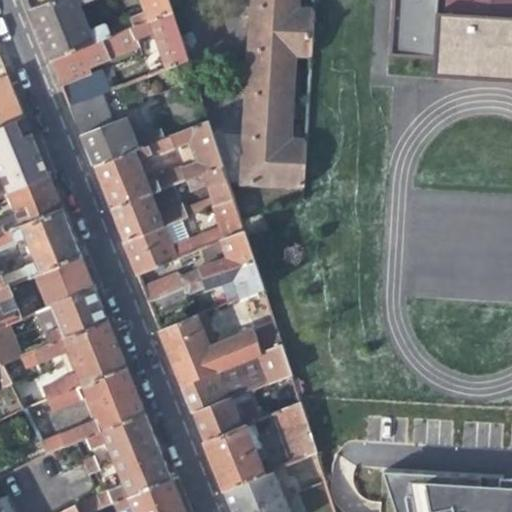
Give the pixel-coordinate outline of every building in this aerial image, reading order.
[(117,23),(120,32),(131,28),(171,12),(167,0),(53,0),(29,10),(34,22),(49,60),(109,37),(103,24),(86,30),(77,4),(87,0),(139,0),(144,13),(117,23)] [(253,0),(243,185),(305,189),(307,142),(291,141),(295,57),(311,58),(314,11),(298,10),(298,0),(253,0)] [(511,0),(391,0),(389,57),(432,59),(433,76),(511,78),(511,0)] [(207,8),(174,19),(188,61),(193,75),(226,65),(207,8)] [(171,12),(131,28),(135,38),(146,34),(152,29),(165,70),(188,61),(174,19),(171,12)] [(120,32),(109,37),(49,60),(53,71),(56,77),(85,66),(108,58),(108,55),(137,44),(135,38),(131,28),(120,32)] [(85,66),(56,77),(59,87),(78,79),(88,76),(85,66)] [(0,118),(3,126),(23,116),(7,76),(0,78),(0,118)] [(78,79),(59,87),(63,95),(68,107),(87,100),(78,79)] [(87,100),(68,107),(77,130),(92,167),(164,139),(162,132),(135,141),(125,119),(106,126),(94,97),(87,100)] [(23,116),(0,126),(0,195),(48,174),(35,143),(23,116)] [(224,166),(209,122),(164,139),(92,167),(100,187),(109,209),(151,194),(186,181),(224,166)] [(206,186),(214,206),(235,198),(224,166),(186,181),(191,192),(206,186)] [(14,214),(0,219),(0,234),(61,208),(56,196),(49,177),(6,194),(14,214)] [(159,214),(151,194),(109,209),(116,226),(122,242),(179,220),(186,217),(181,205),(159,214)] [(242,217),(235,198),(214,206),(212,207),(223,238),(245,229),(242,217)] [(32,275),(79,255),(69,229),(61,208),(0,234),(0,288),(5,286),(22,278),(32,275)] [(260,212),(242,217),(245,229),(247,235),(265,230),(260,212)] [(187,240),(179,220),(122,242),(129,258),(135,274),(201,247),(206,245),(202,234),(187,240)] [(219,227),(202,234),(206,245),(223,238),(219,227)] [(199,268),(180,276),(184,287),(255,259),(247,235),(245,229),(223,238),(206,245),(201,247),(206,262),(199,266),(199,268)] [(90,280),(79,255),(32,275),(46,308),(93,289),(90,280)] [(264,288),(255,259),(184,287),(146,301),(149,308),(153,317),(184,305),(185,297),(206,289),(206,290),(220,285),(225,303),(264,288)] [(146,301),(184,287),(180,276),(178,277),(175,271),(140,285),(143,293),(146,301)] [(0,300),(9,297),(5,286),(0,288),(0,326),(6,324),(19,319),(15,310),(2,315),(0,310),(0,300)] [(35,313),(47,344),(106,321),(100,305),(93,289),(46,308),(35,313)] [(9,297),(0,300),(0,310),(2,315),(15,310),(9,297)] [(166,351),(172,364),(208,350),(194,316),(158,330),(166,351)] [(41,386),(46,397),(124,366),(113,339),(106,321),(47,344),(31,350),(36,360),(57,353),(67,349),(76,371),(66,376),(41,386)] [(0,362),(19,356),(6,324),(0,326),(0,362)] [(252,332),(208,350),(172,364),(183,393),(192,413),(227,399),(292,373),(283,345),(260,355),(252,332)] [(67,349),(57,353),(66,376),(76,371),(67,349)] [(0,385),(8,382),(0,366),(0,385)] [(79,424),(84,436),(143,412),(134,390),(124,366),(46,397),(50,408),(86,395),(95,418),(79,424)] [(0,418),(21,407),(8,382),(0,385),(0,418)] [(231,410),(227,399),(192,413),(197,427),(203,442),(244,424),(255,420),(248,402),(231,410)] [(289,463),(318,451),(303,406),(301,400),(272,412),(289,463)] [(104,441),(113,463),(156,445),(143,412),(84,436),(88,448),(104,441)] [(264,474),(244,424),(203,442),(215,471),(223,491),(264,474)] [(75,439),(80,452),(83,450),(78,438),(75,439)] [(122,483),(97,493),(101,505),(112,501),(170,478),(156,445),(113,463),(122,483)] [(88,473),(99,468),(94,454),(83,459),(88,473)] [(511,511),(511,476),(382,469),(395,511),(511,511)] [(231,511),(245,511),(281,499),(270,471),(264,474),(223,491),(229,505),(231,511)] [(183,511),(179,501),(170,478),(112,501),(115,509),(130,503),(133,511),(183,511)] [(97,493),(72,503),(76,511),(83,511),(101,505),(97,493)] [(286,511),(281,499),(245,511),(286,511)] [(76,511),(72,503),(55,511),(76,511)]
